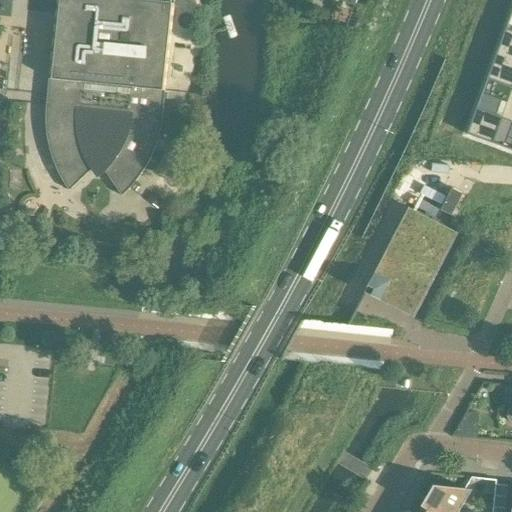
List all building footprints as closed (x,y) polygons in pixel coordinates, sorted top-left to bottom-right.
[(56,0),(46,105),(45,113),(45,119),(45,125),(46,131),(47,137),(48,143),(49,150),(51,155),(53,161),(55,167),(58,173),(61,178),(64,184),(69,190),(91,169),(105,171),(121,196),(125,192),(129,188),(133,184),(137,179),(143,170),(146,165),(151,155),(154,149),(156,144),(158,137),(159,131),(161,125),(162,119),(162,113),(163,106),(173,0),(56,0)] [(511,14),(511,15),(497,54),(511,59),(511,14)] [(511,59),(497,54),(482,94),(511,105),(511,59)] [(511,105),(482,94),(467,134),(492,143),(501,118),(511,121),(511,105)] [(147,200),(157,208),(163,200),(153,193),(147,200)] [(408,208),(364,293),(414,319),(458,233),(408,208)] [(431,511),(458,511),(472,490),(433,486),(422,506),(431,511)]
